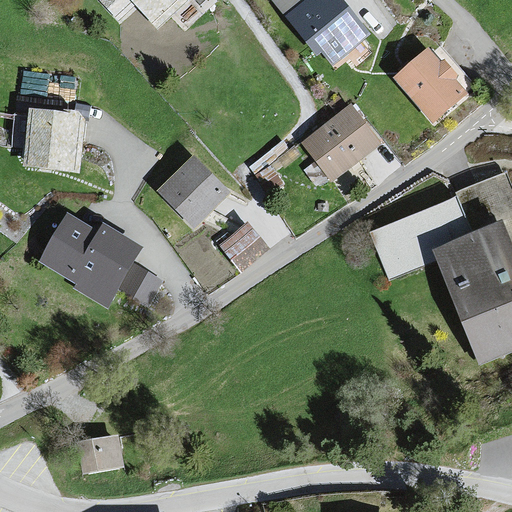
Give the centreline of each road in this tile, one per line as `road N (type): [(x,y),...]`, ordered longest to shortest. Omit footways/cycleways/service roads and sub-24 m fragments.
road 1 (residential): [(511,496),(373,479),(127,511)]
road 2 (residential): [(288,254),(170,331),(0,416)]
road 3 (residential): [(236,0),(312,114),(299,137),(244,178),(288,254)]
road 4 (residential): [(470,133),(288,254)]
